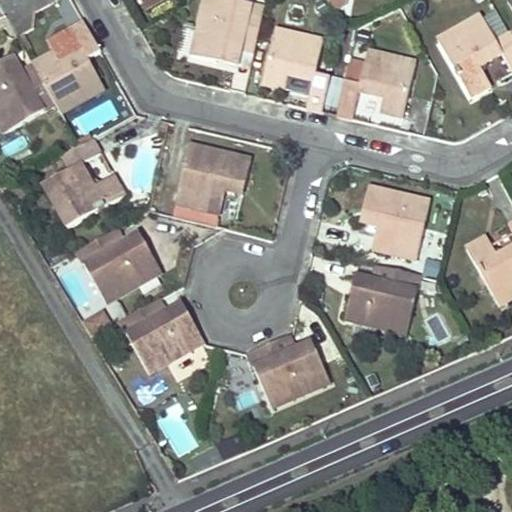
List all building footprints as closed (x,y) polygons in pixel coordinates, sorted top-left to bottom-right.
[(141,0),(146,8),(160,0),(141,0)] [(265,6),(238,0),(205,0),(193,53),(217,59),(218,52),(229,54),(231,46),(239,48),(254,52),(265,6)] [(330,0),(336,8),(347,2),(347,0),(330,0)] [(476,13),(435,36),(469,93),(487,83),(476,63),(497,50),(509,70),(511,68),(511,40),(506,29),(490,38),(476,13)] [(53,50),(32,62),(56,105),(62,115),(104,90),(87,60),(101,52),(84,21),(70,28),(82,49),(60,62),(53,50)] [(323,39),(276,28),(264,79),(287,85),(289,74),(298,76),(313,80),(309,95),(306,107),(322,110),(330,75),(315,71),(323,39)] [(183,30),(179,58),(189,60),(193,31),(183,30)] [(218,52),(217,59),(236,63),(239,48),(231,46),(229,54),(218,52)] [(407,115),(417,62),(368,50),(360,83),(345,79),(338,114),(353,117),(359,91),(383,97),(380,108),(407,115)] [(10,53),(0,58),(0,67),(5,65),(11,74),(19,69),(10,53)] [(0,123),(5,133),(56,105),(32,62),(19,69),(11,74),(5,65),(0,67),(0,123)] [(309,95),(313,80),(298,76),(295,91),(309,95)] [(79,145),(63,155),(71,171),(45,187),(69,230),(125,196),(116,178),(94,190),(82,166),(101,154),(93,138),(79,145)] [(251,158),(188,143),(175,200),(220,212),(225,188),(235,191),(238,179),(246,181),(251,158)] [(246,181),(238,179),(235,191),(243,193),(246,181)] [(429,201),(368,186),(362,209),(369,210),(367,222),(377,225),(372,248),(416,257),(429,201)] [(369,210),(362,209),(360,220),(367,222),(369,210)] [(483,236),(463,247),(496,305),(511,295),(511,219),(505,223),(511,234),(511,245),(494,256),(483,236)] [(117,227),(76,250),(106,303),(163,270),(150,247),(144,251),(139,244),(129,249),(124,240),(117,227)] [(141,230),(124,240),(129,249),(139,244),(144,251),(150,247),(141,230)] [(406,332),(418,273),(374,262),(370,279),(368,288),(359,286),(356,296),(349,294),(343,318),(406,332)] [(370,279),(354,275),(349,294),(356,296),(359,286),(368,288),(370,279)] [(157,297),(118,321),(148,374),(203,342),(195,329),(190,320),(184,324),(179,315),(171,321),(165,311),(157,297)] [(181,303),(165,311),(171,321),(179,315),(184,324),(190,320),(181,303)] [(286,333),(245,353),(270,407),(327,379),(317,359),(311,362),(306,351),(296,356),(293,348),(286,333)] [(308,342),(293,348),(296,356),(306,351),(311,362),(317,359),(308,342)] [(213,449),(188,460),(193,472),(218,461),(213,449)]
